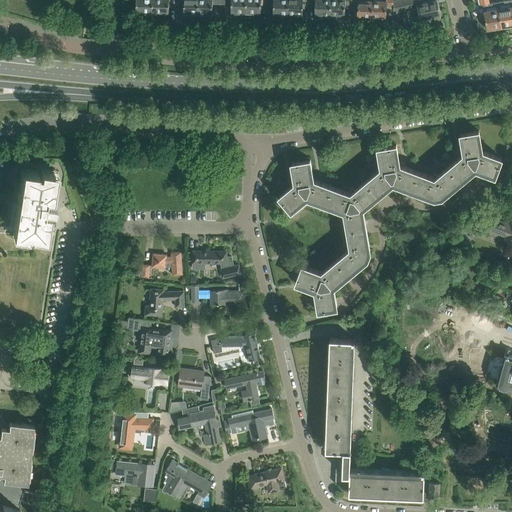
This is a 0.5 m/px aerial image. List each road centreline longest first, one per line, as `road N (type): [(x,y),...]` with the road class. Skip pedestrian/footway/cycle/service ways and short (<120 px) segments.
road 1 (primary): [(511,66),(307,85),(33,71)]
road 2 (primary): [(80,93),(251,102),(511,82)]
road 3 (residential): [(112,52),(254,64),(466,52)]
road 4 (residential): [(262,145),(511,105)]
road 5 (residential): [(248,144),(94,123),(0,128)]
road 6 (residential): [(79,234),(249,228)]
road 7 (residential): [(300,441),(270,315)]
